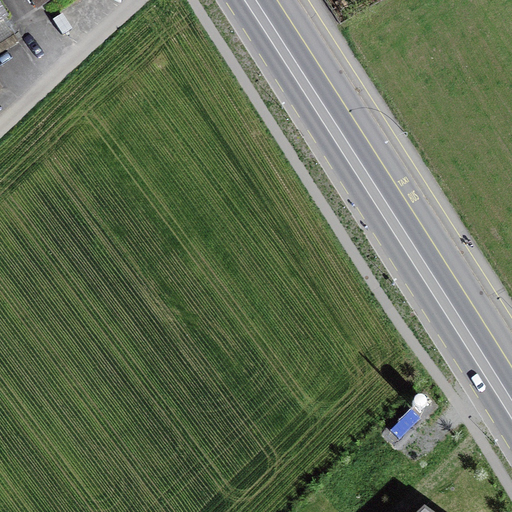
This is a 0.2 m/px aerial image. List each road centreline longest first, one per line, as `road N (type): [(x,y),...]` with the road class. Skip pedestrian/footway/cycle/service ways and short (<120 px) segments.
road 1 (secondary): [(255,0),(511,417)]
road 2 (unclassified): [(139,0),(0,127)]
